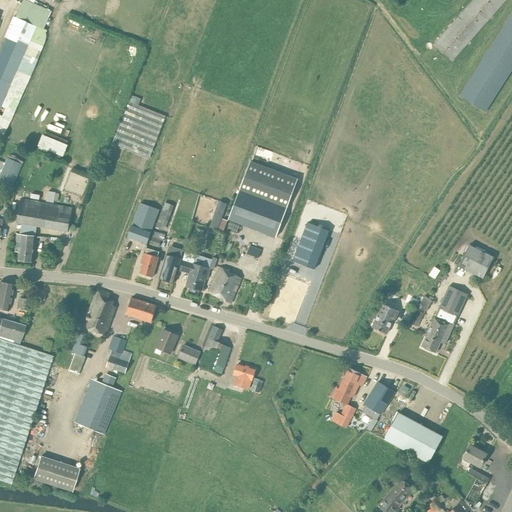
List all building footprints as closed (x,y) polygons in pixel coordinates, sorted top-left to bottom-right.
[(0,108),(36,26),(43,29),(51,11),(26,0),(22,0),(15,17),(13,16),(0,45),(0,108)] [(471,0),(433,44),(451,61),(506,0),(471,0)] [(511,11),(468,80),(459,95),(485,112),(511,69),(511,11)] [(149,158),(165,115),(129,101),(112,143),(113,143),(113,144),(149,158)] [(68,141),(45,131),(43,135),(42,134),(38,145),(63,156),(68,145),(66,144),(68,141)] [(5,180),(14,183),(22,165),(7,158),(6,159),(0,173),(0,185),(2,187),(5,180)] [(276,236),(287,207),(298,178),(250,160),(228,218),(276,236)] [(48,191),(46,201),(53,203),(55,192),(48,191)] [(20,198),(15,222),(68,232),(72,207),(20,198)] [(146,244),(159,210),(139,202),(127,237),(146,244)] [(329,230),(308,222),(293,261),(314,269),(329,230)] [(150,244),(159,247),(161,240),(163,241),(165,234),(154,231),(150,244)] [(16,233),(14,251),(18,251),(17,260),(33,262),(35,235),(16,233)] [(247,254),(258,258),(261,250),(244,244),(240,253),(246,256),(247,254)] [(469,244),(458,266),(483,278),(494,256),(469,244)] [(158,256),(159,252),(146,248),(145,253),(143,252),(140,263),(142,264),(139,273),(152,277),(158,256)] [(159,279),(173,283),(181,258),(166,254),(159,279)] [(193,262),(190,273),(186,287),(201,291),(205,278),(207,279),(210,268),(193,262)] [(228,270),(219,266),(213,278),(208,292),(224,298),(223,300),(230,303),(241,278),(235,275),(236,274),(228,271),(228,270)] [(440,270),(434,266),(429,274),(434,278),(440,270)] [(0,281),(0,308),(8,310),(13,285),(0,281)] [(433,316),(435,317),(421,346),(435,353),(440,342),(445,344),(453,326),(454,326),(468,294),(449,285),(433,316)] [(106,302),(110,293),(97,288),(83,325),(106,334),(116,306),(106,302)] [(413,324),(418,326),(426,311),(433,298),(430,296),(429,298),(424,296),(418,307),(421,308),(413,324)] [(151,322),(156,304),(131,297),(125,315),(151,322)] [(18,298),(17,308),(28,310),(30,300),(18,298)] [(382,303),(372,327),(386,333),(392,320),(394,321),(398,310),(382,303)] [(0,338),(19,345),(25,325),(0,317),(0,338)] [(222,375),(231,347),(217,341),(222,329),(213,325),(197,364),(222,375)] [(164,329),(156,347),(170,353),(178,335),(164,329)] [(79,375),(85,357),(84,356),(87,346),(82,345),(86,334),(77,331),(70,352),(75,353),(68,371),(79,375)] [(127,341),(113,336),(108,350),(111,351),(106,367),(125,373),(132,354),(123,351),(127,341)] [(19,345),(0,338),(0,480),(11,484),(53,356),(19,345)] [(183,344),(177,358),(195,365),(201,352),(183,344)] [(233,384),(249,389),(255,369),(237,363),(233,374),(236,375),(233,384)] [(348,367),(338,389),(336,387),(331,397),(345,404),(337,421),(348,426),(356,409),(348,404),(352,396),(353,397),(359,384),(362,385),(367,376),(348,367)] [(122,391),(112,386),(116,378),(105,373),(102,382),(92,378),(74,421),(105,434),(122,391)] [(256,392),(260,383),(254,381),(251,390),(256,392)] [(365,405),(362,410),(378,420),(396,392),(377,381),(363,404),(365,405)] [(388,441),(400,448),(428,463),(442,436),(398,412),(384,439),(388,441)] [(472,468),(474,464),(480,466),(486,454),(469,444),(462,457),(470,461),(465,472),(476,478),(464,500),(470,508),(472,509),(489,478),(472,468)] [(40,455),(33,479),(72,492),(79,468),(40,455)] [(378,505),(385,511),(392,511),(413,489),(401,478),(378,505)] [(432,508),(428,511),(429,511),(435,511),(442,508),(437,499),(430,504),(432,508)] [(451,511),(449,508),(451,507),(446,501),(442,504),(446,509),(444,511),(445,511),(466,511),(460,504),(451,511)]
